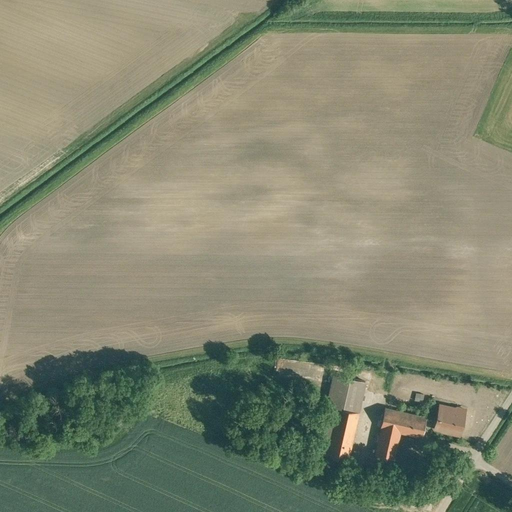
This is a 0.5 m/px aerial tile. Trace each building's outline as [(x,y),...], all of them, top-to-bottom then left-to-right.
[(365,381),(334,374),(327,405),(358,412),(365,381)] [(358,412),(327,405),(316,452),(348,459),(358,412)] [(454,409),(440,406),(438,416),(437,416),(434,418),(433,424),(435,427),(435,428),(443,430),(442,431),(459,435),(465,409),(456,407),(454,409)] [(405,412),(385,407),(380,428),(381,428),(400,433),(405,412)] [(426,417),(405,412),(400,433),(422,437),(426,417)] [(400,433),(381,428),(375,454),(394,459),(400,433)] [(427,459),(418,457),(416,470),(425,472),(427,459)]
